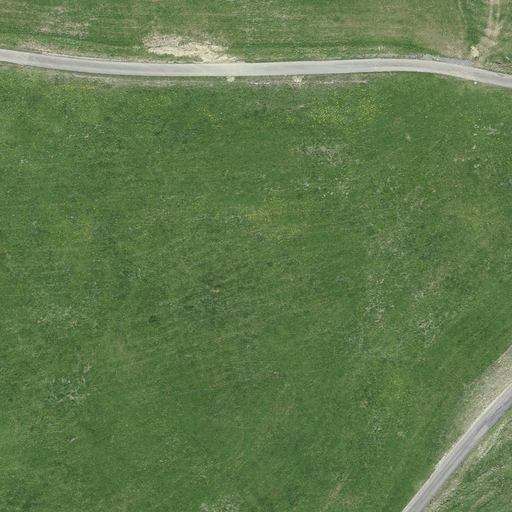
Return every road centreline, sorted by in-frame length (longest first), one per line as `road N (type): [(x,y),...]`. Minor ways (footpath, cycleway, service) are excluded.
road 1 (unclassified): [(0,55),(103,68),(401,64),(511,80)]
road 2 (unclassified): [(511,395),(412,511)]
